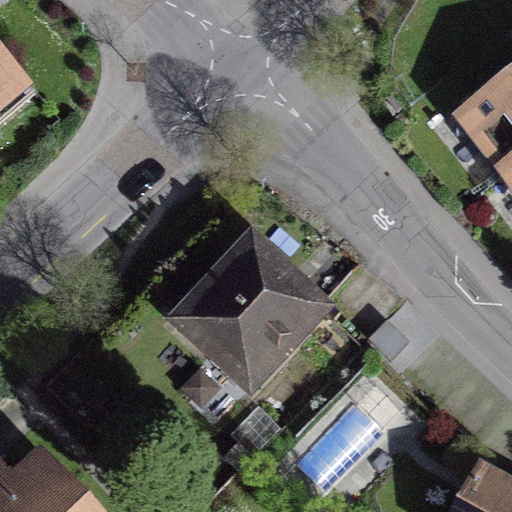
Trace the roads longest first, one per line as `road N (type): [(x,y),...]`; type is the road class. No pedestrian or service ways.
road 1 (residential): [(241,62),(511,340)]
road 2 (residential): [(0,288),(241,62)]
